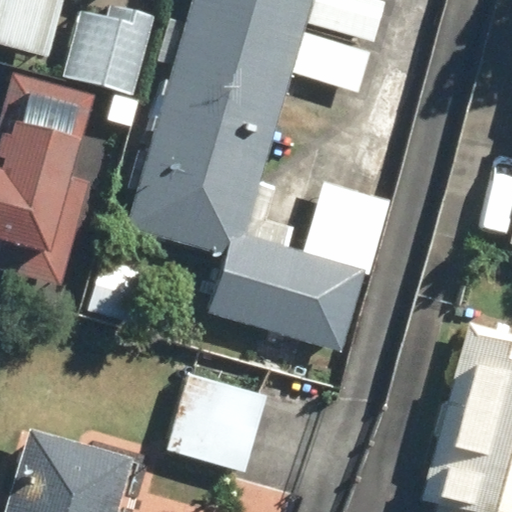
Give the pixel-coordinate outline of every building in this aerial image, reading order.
[(0,0),(0,40),(51,53),(65,0),(0,0)] [(111,0),(108,13),(81,6),(63,71),(133,89),(154,10),(116,0),(111,0)] [(191,0),(129,220),(226,252),(206,308),(345,342),(386,195),(325,177),(307,245),(288,240),(291,221),(268,212),(278,184),(261,180),(297,70),(362,88),(384,0),(191,0)] [(96,91),(14,67),(0,114),(0,258),(62,276),(92,173),(74,168),(96,91)] [(139,99),(116,92),(109,116),(132,123),(139,99)] [(152,271),(101,255),(85,307),(136,323),(152,271)] [(511,511),(511,328),(468,317),(421,495),(438,499),(434,511),(511,511)] [(269,390),(191,368),(169,443),(248,465),(269,390)] [(131,453),(30,423),(3,511),(144,511),(116,504),(131,453)]
